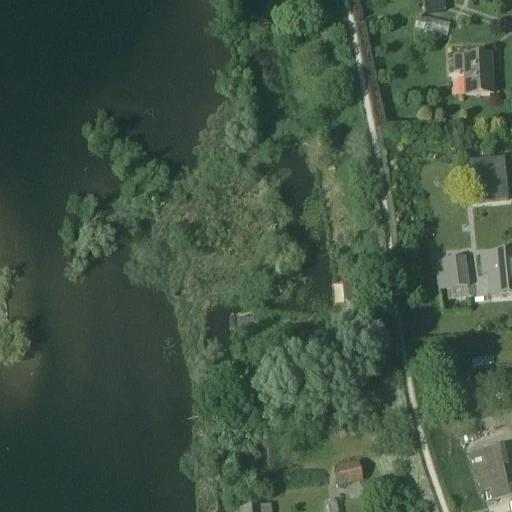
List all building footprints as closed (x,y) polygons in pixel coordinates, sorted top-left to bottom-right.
[(456,0),(423,0),(424,14),(444,12),(444,1),(456,0)] [(491,57),(453,59),(454,74),(463,74),(464,98),(493,96),(491,57)] [(503,160),(475,163),(479,205),(507,202),(503,160)] [(491,299),(511,296),(511,254),(482,258),(483,271),(488,270),(491,299)] [(465,259),(434,262),(438,292),(469,289),(465,259)] [(351,302),(349,283),(332,284),(333,303),(351,302)] [(503,467),(508,465),(504,446),(470,453),(480,493),(490,491),(507,488),(503,467)] [(339,487),(361,483),(358,466),(336,470),(339,487)]
